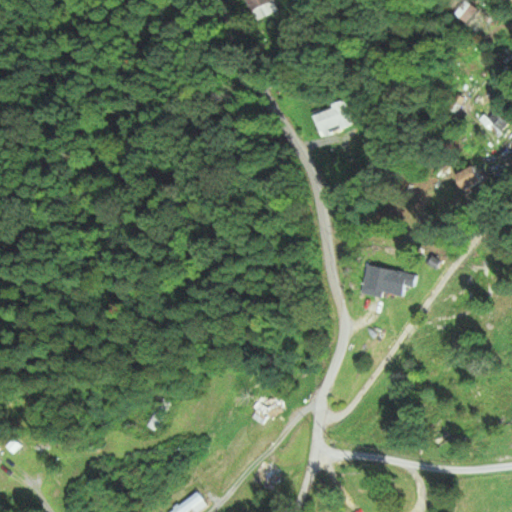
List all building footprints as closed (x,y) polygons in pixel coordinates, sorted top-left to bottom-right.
[(313,113),(319,135),(349,127),(343,104),(313,113)] [(477,119),(495,138),(508,125),(489,106),(477,119)] [(480,182),(472,167),(456,175),(464,191),(480,182)] [(414,288),(416,274),(367,266),(363,291),(403,297),(405,287),(414,288)] [(263,426),(273,406),(256,399),(247,419),(263,426)] [(169,404),(163,400),(147,426),(153,430),(169,404)] [(252,475),(272,488),(280,477),(260,464),(252,475)] [(168,511),(189,511),(204,503),(198,493),(168,511)]
